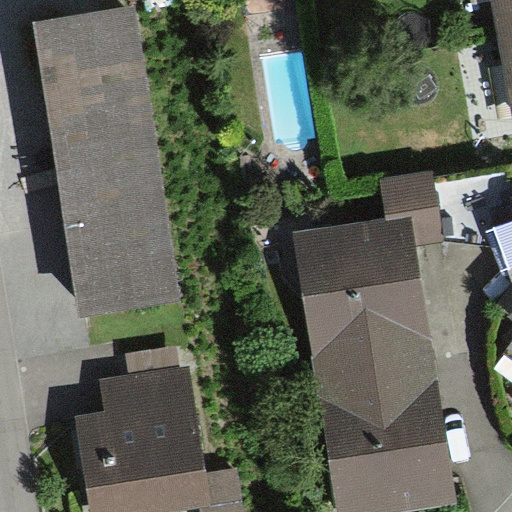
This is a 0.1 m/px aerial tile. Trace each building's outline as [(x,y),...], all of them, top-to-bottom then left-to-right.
[(511,0),(489,0),(511,117),(511,0)] [(80,330),(183,314),(135,19),(33,35),(80,330)] [(511,320),(507,325),(511,329),(511,170),(511,168),(435,184),(433,178),(381,187),(386,226),(415,222),(419,249),(445,246),(511,251),(511,320)] [(336,511),(439,511),(459,509),(419,249),(415,222),(386,226),(295,240),(336,511)] [(75,423),(88,511),(245,511),(239,472),(206,477),(190,372),(101,386),(106,418),(75,423)]
